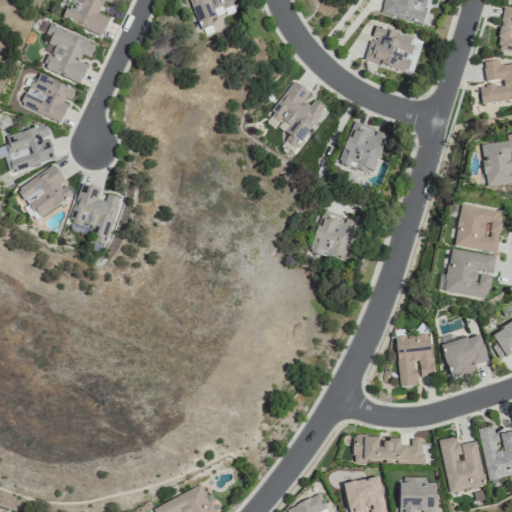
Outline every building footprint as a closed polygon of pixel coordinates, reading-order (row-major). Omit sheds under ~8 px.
[(116,0),(70,0),(68,6),(66,5),(60,18),(99,36),(107,18),(97,13),(102,1),(114,6),(116,0)] [(188,0),(198,29),(212,25),(209,18),(224,13),(223,8),(234,5),(232,0),(188,0)] [(383,0),(380,13),(421,24),(425,11),(423,10),(425,0),(383,0)] [(85,65),(78,62),(80,55),(89,58),(94,43),(48,25),(42,41),(49,44),(40,68),(79,82),(85,65)] [(363,60),(405,73),(413,45),(418,47),(420,40),(374,26),(363,60)] [(511,99),(511,63),(498,66),(497,60),(482,63),(485,82),(501,79),(502,84),(478,88),(480,104),(511,99)] [(60,122),(67,102),(69,103),(74,88),(33,73),(21,108),(60,122)] [(268,114),(288,129),(281,139),(295,149),(324,109),(313,100),(308,106),(302,102),(308,93),(292,81),(268,114)] [(385,134),(350,123),(337,163),(372,174),(385,134)] [(3,137),(8,155),(2,157),(7,173),(54,159),(47,138),(46,138),(42,125),(3,137)] [(479,146),(484,188),(511,183),(511,134),(505,136),(506,142),(479,146)] [(72,196),(64,183),(53,166),(16,188),(35,219),(72,196)] [(107,239),(119,198),(103,193),(102,197),(97,195),(99,189),(78,183),(67,222),(88,229),(87,233),(107,239)] [(501,212),(459,205),(452,247),(494,254),(501,212)] [(308,252),(319,255),(320,253),(343,260),(355,221),(321,210),(308,252)] [(494,257),(449,250),(442,294),(485,300),(489,275),(491,275),(494,257)] [(495,345),(491,346),(496,359),(511,353),(511,322),(490,331),(495,345)] [(432,376),(428,334),(394,337),(398,388),(415,386),(413,361),(417,361),(419,377),(432,376)] [(439,346),(448,376),(488,365),(479,334),(439,346)] [(477,431),(486,480),(511,475),(511,430),(496,433),(494,427),(477,431)] [(437,440),(448,498),(461,495),(460,490),(484,486),(475,441),(455,445),(453,437),(437,440)] [(421,464),(422,440),(409,440),(409,447),(399,447),(399,439),(352,438),(352,462),(421,464)] [(342,484),(347,511),(365,511),(369,511),(368,511),(384,511),(378,477),(342,484)] [(433,511),(434,484),(398,483),(397,511),(433,511)] [(151,507),(152,511),(212,511),(200,485),(151,507)] [(327,511),(319,494),(286,510),(286,511),(327,511)]
